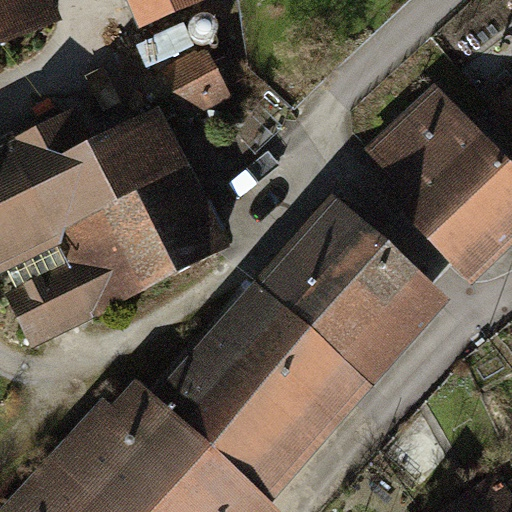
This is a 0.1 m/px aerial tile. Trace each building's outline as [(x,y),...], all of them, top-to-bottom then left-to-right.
[(20,0),(0,0),(0,37),(31,24),(20,0)] [(138,0),(150,26),(208,0),(138,0)] [(206,48),(164,70),(187,114),(229,92),(206,48)] [(511,161),(441,80),(362,149),(475,277),(511,244),(511,161)] [(66,118),(0,150),(0,277),(33,342),(95,311),(98,317),(222,255),(154,120),(85,154),(66,118)] [(138,385),(22,511),(247,511),(436,304),(339,216),(165,409),(138,385)] [(511,502),(494,478),(446,511),(504,511),(511,507),(511,502)]
